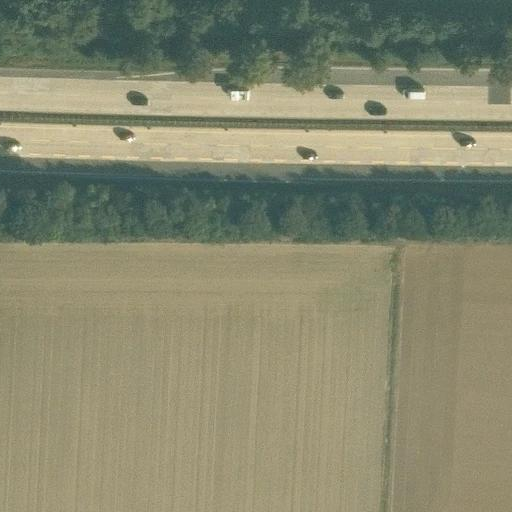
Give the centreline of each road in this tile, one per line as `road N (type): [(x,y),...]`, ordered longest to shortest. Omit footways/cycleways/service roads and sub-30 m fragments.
road 1 (motorway): [(0,142),(511,153)]
road 2 (motorway): [(511,98),(0,91)]
